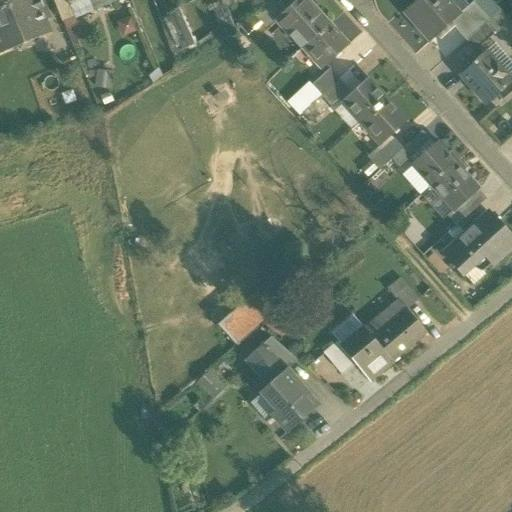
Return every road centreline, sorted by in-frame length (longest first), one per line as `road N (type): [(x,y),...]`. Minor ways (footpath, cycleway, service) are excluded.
road 1 (residential): [(511,293),(230,511)]
road 2 (residential): [(511,178),(348,0)]
